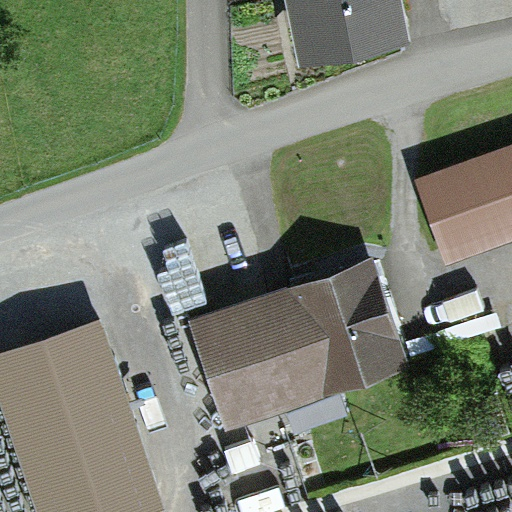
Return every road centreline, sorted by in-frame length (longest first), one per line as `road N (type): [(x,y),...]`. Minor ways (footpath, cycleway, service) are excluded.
road 1 (unclassified): [(511,48),(433,66),(204,143)]
road 2 (unclassified): [(204,143),(0,219)]
road 3 (residential): [(197,0),(204,143)]
